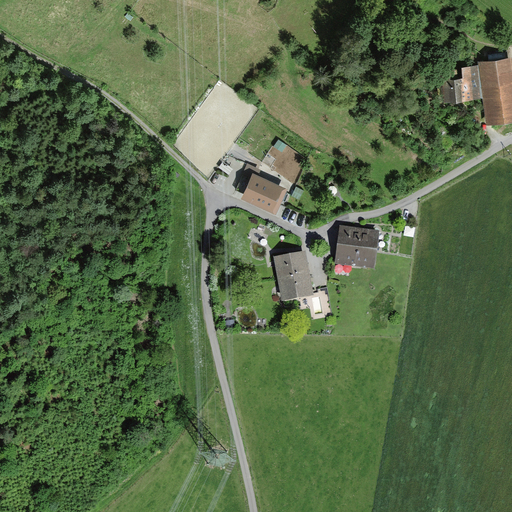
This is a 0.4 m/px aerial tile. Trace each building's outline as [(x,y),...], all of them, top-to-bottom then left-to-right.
[(454,69),(439,71),(440,81),(444,80),(446,98),(478,95),(476,67),(471,68),(470,62),(462,63),(463,77),(455,77),(454,69)] [(511,96),(508,71),(487,73),(494,121),(511,118),(511,96)] [(260,169),(248,163),(242,175),(251,179),(252,176),(256,178),(260,169)] [(242,175),(236,189),(273,206),(281,189),(256,178),(252,176),(251,179),(242,175)] [(342,229),(340,245),(375,249),(377,234),(352,231),(352,226),(345,225),(344,230),(342,229)] [(375,249),(340,245),(338,260),(373,265),(375,249)] [(303,254),(277,258),(280,277),(306,272),(303,254)] [(306,272),(280,277),(284,299),(310,294),(306,272)]
